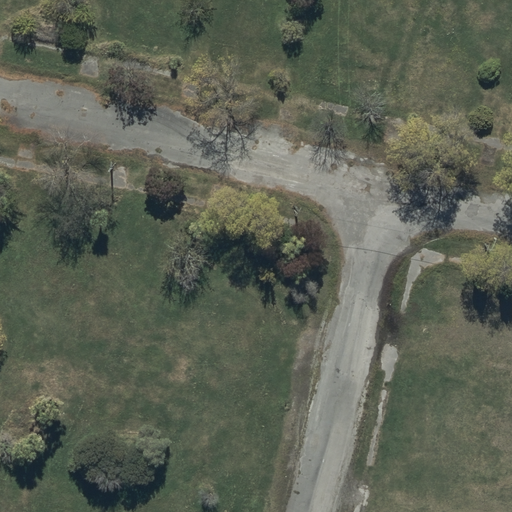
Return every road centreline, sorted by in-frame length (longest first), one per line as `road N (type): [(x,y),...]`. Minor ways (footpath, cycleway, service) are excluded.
road 1 (track): [(0,97),(511,219)]
road 2 (track): [(309,511),(386,192)]
